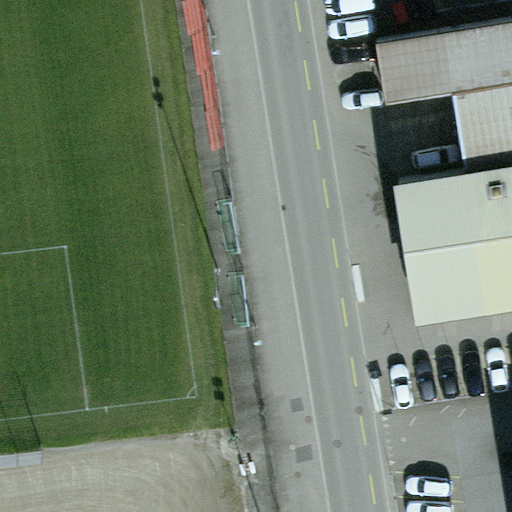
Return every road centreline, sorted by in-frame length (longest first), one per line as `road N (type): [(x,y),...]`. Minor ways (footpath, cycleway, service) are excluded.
road 1 (secondary): [(274,0),(355,511)]
road 2 (unknown): [(511,402),(343,438)]
